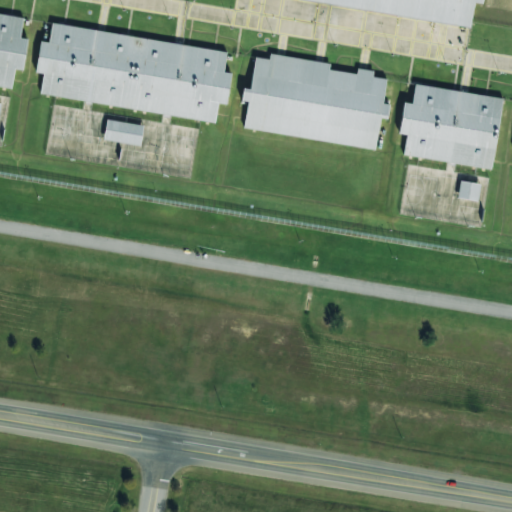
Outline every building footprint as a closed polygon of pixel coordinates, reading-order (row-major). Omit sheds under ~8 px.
[(294,0),(470,26),(473,3),(482,4),(482,0),(294,0)] [(23,17),(0,13),(0,86),(11,88),(14,69),(23,70),(27,39),(20,37),(23,17)] [(227,50),(51,25),(49,42),(40,41),(36,73),(43,74),(40,96),(215,121),(218,103),(226,104),(230,73),(223,72),(227,50)] [(375,148),(379,118),(386,119),(388,104),(383,103),(386,79),(372,77),(373,70),(357,68),(356,73),(329,70),(330,62),(270,54),(269,59),(254,57),(250,89),(243,88),(241,101),(247,102),(243,130),(375,148)] [(491,169),(501,97),(414,85),(412,104),(403,102),(399,134),(406,135),(403,156),(491,169)] [(103,139),(139,146),(143,126),(107,119),(103,139)] [(480,184),(460,181),(457,198),(477,201),(480,184)]
